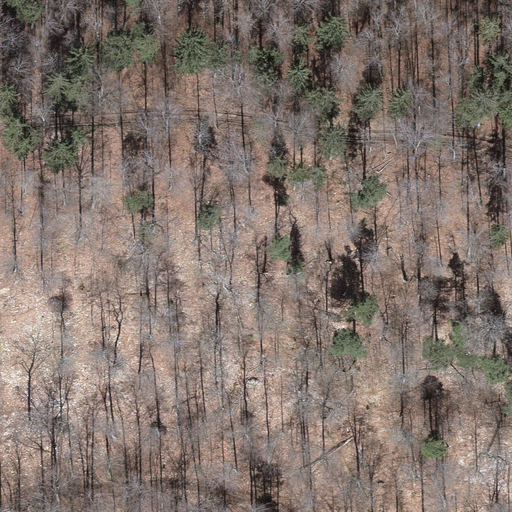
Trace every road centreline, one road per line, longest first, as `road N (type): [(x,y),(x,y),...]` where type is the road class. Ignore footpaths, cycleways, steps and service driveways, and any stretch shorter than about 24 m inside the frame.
road 1 (track): [(511,154),(208,109),(0,129)]
road 2 (track): [(287,511),(269,499),(194,484),(0,503)]
